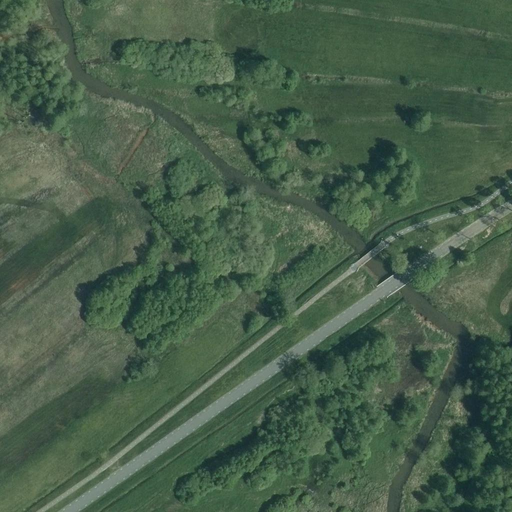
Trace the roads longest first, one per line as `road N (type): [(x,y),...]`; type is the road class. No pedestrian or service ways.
road 1 (tertiary): [(381,292),(69,511)]
road 2 (tertiary): [(381,292),(511,208)]
